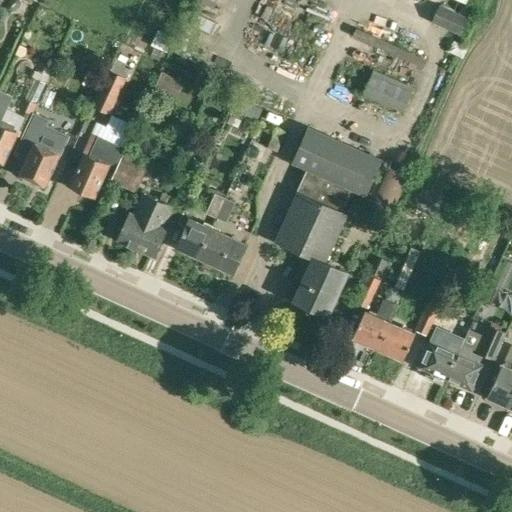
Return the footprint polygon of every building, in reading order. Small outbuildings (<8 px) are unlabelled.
[(8,0),(7,1),(6,5),(7,9),(11,11),(15,9),(18,7),(20,3),(19,0),(8,0)] [(466,38),(474,20),(439,4),(431,22),(466,38)] [(204,10),(199,19),(215,28),(220,19),(204,10)] [(368,29),(402,46),(408,34),(374,18),(368,29)] [(461,42),(456,54),(471,60),(476,48),(461,42)] [(111,114),(127,77),(109,69),(92,106),(111,114)] [(176,99),(184,81),(162,71),(154,89),(176,99)] [(403,112),(412,92),(371,74),(362,94),(403,112)] [(211,100),(229,108),(235,95),(216,87),(211,100)] [(0,161),(3,162),(17,132),(0,123),(0,122),(13,95),(0,89),(0,161)] [(277,241),(306,254),(325,262),(346,214),(342,212),(352,189),(367,195),(383,160),(309,127),(293,163),(307,169),(296,193),(298,194),(277,241)] [(36,144),(23,175),(24,175),(25,179),(31,182),(35,180),(42,183),(51,163),(54,164),(58,154),(61,155),(69,137),(77,141),(79,135),(63,128),(52,151),(36,144)] [(278,151),(286,133),(276,129),(268,147),(278,151)] [(98,135),(89,154),(84,152),(70,184),(95,196),(109,165),(114,168),(123,146),(98,135)] [(122,156),(117,167),(111,181),(136,192),(147,168),(122,156)] [(391,217),(410,176),(383,164),(364,204),(391,217)] [(441,191),(416,179),(405,202),(430,214),(441,191)] [(153,211),(136,248),(154,256),(167,228),(163,226),(166,218),(178,223),(193,189),(183,185),(177,199),(172,196),(168,204),(165,202),(159,214),(153,211)] [(118,240),(136,248),(153,211),(159,214),(165,202),(142,192),(133,213),(130,212),(118,240)] [(217,218),(226,198),(214,193),(206,213),(217,218)] [(217,218),(226,222),(235,202),(226,198),(217,218)] [(503,216),(485,208),(480,221),(497,229),(503,216)] [(212,228),(190,218),(177,246),(199,256),(212,228)] [(212,228),(199,256),(234,272),(247,244),(212,228)] [(325,262),(306,254),(300,268),(307,271),(295,299),(328,314),(348,271),(325,262)] [(368,274),(360,290),(355,303),(368,308),(380,279),(368,274)] [(384,299),(377,316),(364,311),(353,336),(378,347),(389,322),(391,323),(398,305),(384,299)] [(415,330),(426,335),(428,332),(439,306),(428,302),(415,330)] [(389,322),(378,347),(403,358),(414,333),(391,323),(389,322)] [(495,358),(507,333),(490,325),(478,350),(495,358)] [(447,335),(441,347),(430,342),(419,366),(445,377),(461,341),(447,335)] [(461,341),(445,377),(471,389),(482,365),(479,363),(483,355),(473,351),(474,347),(461,341)] [(511,369),(501,364),(487,395),(489,396),(490,398),(498,402),(500,401),(509,405),(511,398),(511,369)]
